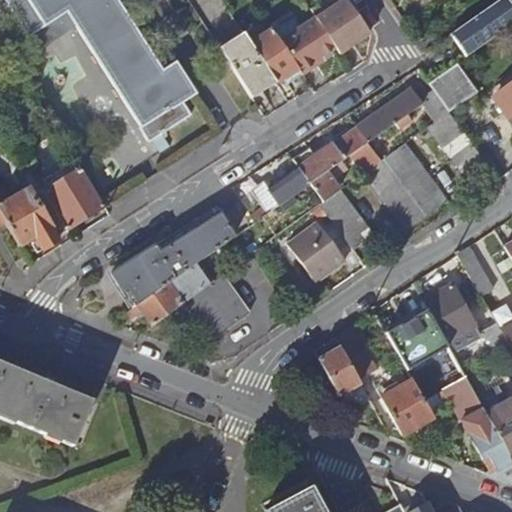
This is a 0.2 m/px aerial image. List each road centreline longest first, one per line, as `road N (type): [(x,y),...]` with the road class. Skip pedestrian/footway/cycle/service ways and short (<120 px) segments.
road 1 (residential): [(28,324),(75,263),(397,54),(392,27),(373,0)]
road 2 (residential): [(511,199),(432,254),(377,275),(267,353),(244,403)]
road 3 (residential): [(28,324),(244,403)]
road 4 (residential): [(316,432),(511,507)]
